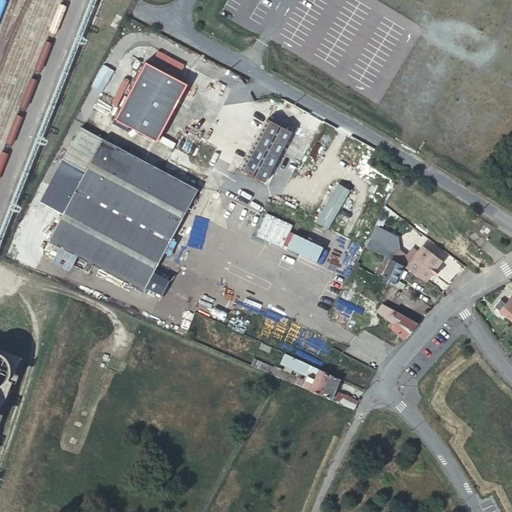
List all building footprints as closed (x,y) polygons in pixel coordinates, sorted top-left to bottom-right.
[(113,119),(155,141),(186,84),(143,61),(113,119)] [(239,168),(263,181),(289,133),(265,119),(239,168)] [(47,241),(143,291),(197,189),(101,139),(47,241)] [(315,221),(326,227),(348,190),(337,185),(315,221)] [(397,253),(400,250),(399,239),(374,227),(365,246),(385,256),(391,258),(397,253)] [(397,253),(391,258),(401,264),(402,265),(411,270),(413,271),(424,278),(426,279),(440,260),(422,246),(414,256),(412,254),(407,259),(397,253)] [(383,276),(381,279),(381,281),(392,287),(392,286),(395,278),(402,265),(401,264),(391,258),(386,256),(385,256),(381,262),(386,265),(381,275),(383,276)] [(494,306),(511,321),(511,295),(505,303),(500,299),(494,306)] [(392,328),(403,338),(406,335),(415,326),(417,322),(402,313),(383,303),(376,310),(396,321),(392,328)] [(0,436),(31,357),(0,344),(0,436)] [(291,383),(331,400),(333,394),(340,378),(324,371),(302,361),(300,365),(302,366),(301,369),(316,376),(313,383),(302,379),(301,380),(296,377),(295,380),(293,379),(291,383)] [(331,400),(355,410),(358,403),(339,394),(333,394),(331,400)]
